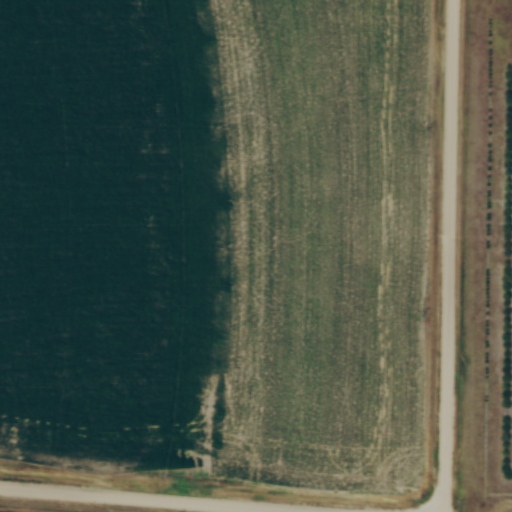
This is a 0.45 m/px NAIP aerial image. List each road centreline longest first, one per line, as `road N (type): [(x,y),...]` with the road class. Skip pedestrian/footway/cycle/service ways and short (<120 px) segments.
road 1 (residential): [(456,0),(444,511)]
road 2 (residential): [(0,489),(264,511)]
